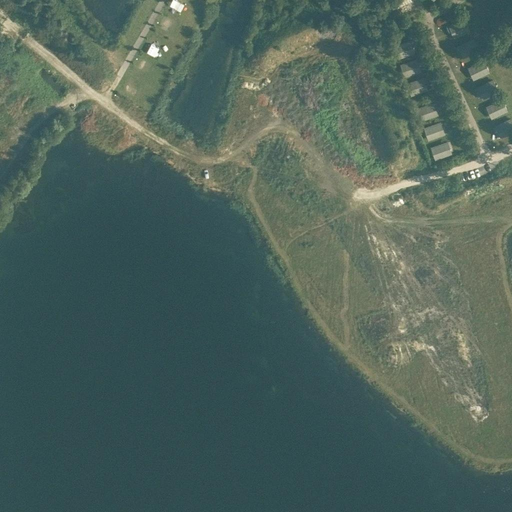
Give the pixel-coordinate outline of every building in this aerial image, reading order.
[(186,0),(171,0),(170,2),(184,9),(188,1),(186,0)] [(395,0),(390,0),(389,1),(392,8),(397,6),(400,13),(413,7),(412,5),(410,0),(398,6),(395,0)] [(162,17),(158,25),(166,30),(170,22),(162,17)] [(470,28),(465,18),(449,25),(453,35),(470,28)] [(478,47),(474,37),(458,44),(462,54),(478,47)] [(414,50),(411,39),(394,45),(398,55),(414,50)] [(420,69),(417,58),(400,64),(404,74),(420,69)] [(488,69),(484,59),(468,66),(472,76),(488,69)] [(427,87),(424,76),(407,82),(411,92),(427,87)] [(497,89),(493,79),(477,86),(481,96),(497,89)] [(507,108),(503,98),(487,105),(491,115),(507,108)] [(437,113),(434,102),(417,107),(421,118),(437,113)] [(511,129),(511,119),(511,118),(495,125),(500,135),(511,129)] [(443,133),(440,122),(424,128),(427,138),(443,133)] [(451,151),(447,141),(431,146),(435,157),(451,151)]
